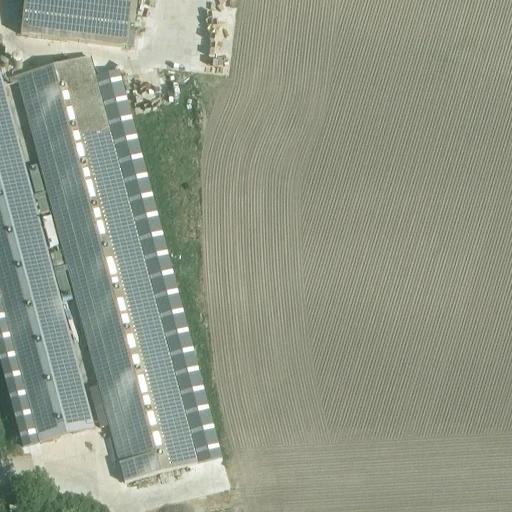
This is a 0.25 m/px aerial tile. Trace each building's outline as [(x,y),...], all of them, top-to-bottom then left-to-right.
[(24,0),(19,37),(126,50),(131,0),(24,0)] [(87,60),(14,79),(122,485),(195,466),(139,254),(103,117),(87,60)] [(118,71),(96,77),(198,465),(221,459),(118,71)] [(0,78),(0,300),(38,444),(93,430),(0,78)] [(0,305),(0,364),(22,448),(37,444),(0,305)]
